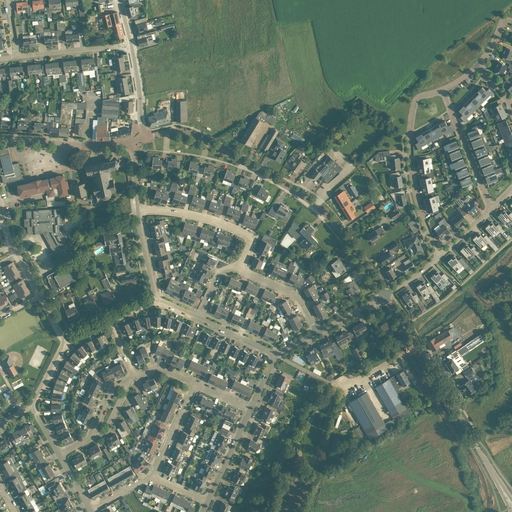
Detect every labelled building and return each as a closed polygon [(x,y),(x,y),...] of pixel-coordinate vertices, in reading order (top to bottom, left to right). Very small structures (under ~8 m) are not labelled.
[(47,6),(44,7),(43,0),(40,0),(38,0),(39,8),(39,11),(42,10),(44,10),(44,14),(47,14),(47,9),(47,6)] [(128,16),(130,16),(135,15),(134,8),(141,6),(140,2),(139,2),(139,1),(137,2),(134,3),(132,4),(133,6),(126,7),(128,16)] [(104,27),(112,25),(120,23),(117,12),(101,16),(104,27)] [(148,29),(147,26),(147,25),(150,24),(149,21),(146,22),(146,21),(147,21),(146,17),(140,19),(141,22),(136,24),(137,24),(137,25),(134,26),(136,33),(140,32),(139,31),(148,29)] [(116,40),(124,38),(120,23),(112,25),(116,40)] [(96,31),(96,32),(85,35),(87,40),(106,34),(104,28),(96,31)] [(76,29),(72,29),(73,41),(80,41),(79,29),(76,30),(76,29)] [(143,38),(138,39),(139,43),(138,44),(138,46),(140,46),(140,47),(148,44),(147,41),(153,39),(152,34),(157,33),(156,30),(142,34),(143,38)] [(51,36),(50,31),(44,32),(45,44),(52,44),(51,36)] [(511,49),(506,47),(502,56),(510,59),(511,54),(511,49)] [(154,53),(153,49),(147,51),(147,52),(148,54),(147,54),(148,54),(141,56),(142,62),(153,59),(152,54),(154,53)] [(154,64),(153,59),(142,62),(144,67),(150,66),(151,66),(151,68),(151,69),(157,68),(157,64),(154,64)] [(498,61),(494,70),(501,74),(506,65),(498,61)] [(116,64),(113,65),(114,71),(125,69),(124,63),(116,64)] [(80,72),(77,73),(78,89),(73,89),(73,92),(83,91),(82,85),(81,85),(80,72)] [(146,84),(156,82),(155,76),(157,76),(156,72),(150,74),(151,74),(151,76),(151,77),(145,78),(146,84)] [(128,85),(126,77),(118,78),(120,86),(128,85)] [(511,84),(507,79),(502,83),(511,93),(511,84)] [(156,82),(146,84),(147,90),(154,88),(154,89),(155,91),(154,91),(155,92),(161,90),(160,87),(158,87),(156,82)] [(129,92),(128,85),(120,86),(121,94),(129,92)] [(477,91),(485,99),(489,94),(491,96),(494,93),(489,88),(486,90),(482,86),(477,91)] [(477,91),(472,96),(481,104),(485,99),(477,91)] [(101,117),(104,118),(118,119),(119,102),(125,101),(124,111),(127,111),(132,111),(133,101),(130,101),(129,95),(120,97),(109,99),(103,100),(101,117)] [(472,96),(468,101),(476,109),(481,104),(472,96)] [(187,100),(186,100),(176,100),(177,121),(187,121),(187,100)] [(69,128),(70,113),(68,113),(68,108),(77,109),(77,102),(62,101),(60,122),(60,127),(69,128)] [(476,109),(468,101),(463,105),(471,113),(476,109)] [(494,114),(503,109),(500,103),(499,104),(497,101),(491,105),(492,107),(491,108),(494,114)] [(471,113),(463,105),(458,110),(462,114),(460,117),(465,122),(468,119),(466,117),(471,113)] [(159,125),(170,122),(167,107),(157,109),(158,112),(154,113),(154,115),(148,117),(151,127),(159,125)] [(504,116),(506,115),(503,109),(494,114),(497,120),(498,119),(499,122),(506,119),(504,116)] [(262,111),(259,115),(257,118),(264,122),(265,119),(271,125),(276,122),(274,119),(273,118),(268,114),(262,111)] [(1,116),(1,122),(1,126),(10,127),(10,121),(8,120),(8,117),(1,116)] [(50,134),(59,135),(60,127),(60,122),(56,121),(56,117),(48,116),(48,122),(51,122),(51,127),(50,127),(50,134)] [(110,139),(109,131),(107,131),(107,125),(107,123),(104,123),(104,118),(101,117),(98,116),(97,119),(97,125),(96,125),(96,131),(96,140),(110,139)] [(257,118),(255,117),(241,140),(250,145),(252,142),(253,142),(265,123),(264,122),(257,118)] [(76,118),(75,133),(77,133),(77,132),(82,133),(83,124),(84,124),(85,118),(76,118)] [(499,129),(510,125),(508,119),(506,119),(499,122),(497,123),(499,129)] [(439,123),(444,134),(444,133),(449,130),(451,132),(454,130),(451,124),(447,125),(444,120),(439,123)] [(439,123),(433,127),(438,137),(444,134),(439,123)] [(480,135),(480,134),(478,129),(482,127),(480,124),(472,127),(473,130),(468,133),(470,139),(475,136),(480,135)] [(502,135),(511,131),(511,129),(510,125),(499,129),(502,135)] [(69,135),(69,128),(60,127),(59,135),(69,135)] [(111,131),(109,131),(110,139),(131,134),(132,128),(128,128),(118,130),(117,127),(111,128),(111,131)] [(433,140),(438,137),(433,127),(427,130),(433,140)] [(427,130),(421,133),(426,143),(427,143),(433,140),(427,130)] [(511,131),(502,135),(504,142),(511,138),(511,131)] [(303,143),(305,139),(294,133),(291,137),(303,143)] [(421,146),(426,143),(421,133),(415,136),(418,142),(415,143),(419,150),(422,148),(421,146)] [(485,142),(483,137),(485,136),(483,133),(480,134),(480,135),(475,136),(476,139),(474,140),(471,142),(473,147),(479,145),(483,143),(485,142)] [(274,138),(267,134),(260,147),(267,151),(274,138)] [(276,143),(275,142),(271,148),(275,150),(271,156),(280,161),(282,158),(283,157),(282,157),(286,151),(281,148),(284,143),(278,139),(276,143)] [(456,141),(450,143),(449,139),(443,142),(445,145),(446,145),(448,150),(458,146),(456,141)] [(489,150),(490,149),(487,142),(485,142),(483,143),(479,145),(480,148),(475,150),(477,156),(487,152),(486,151),(489,150)] [(320,145),(322,148),(317,154),(319,156),(323,151),(326,149),(323,143),(320,145)] [(12,164),(12,163),(8,148),(9,147),(0,149),(0,159),(1,160),(3,166),(0,167),(0,169),(3,183),(23,178),(19,162),(12,164)] [(302,155),(296,150),(292,156),(291,158),(290,158),(293,161),(289,167),(296,172),(300,167),(303,169),(307,164),(304,162),(305,161),(302,159),(301,160),(300,159),(302,155)] [(449,153),(451,159),(456,157),(461,155),(459,150),(449,153)] [(379,152),(379,156),(380,160),(380,161),(385,160),(390,160),(390,165),(391,169),(400,168),(400,164),(400,161),(399,161),(399,157),(396,157),(390,158),(390,155),(389,151),(379,152)] [(87,199),(88,199),(89,204),(101,202),(101,198),(102,198),(102,197),(104,198),(104,199),(105,199),(108,198),(109,198),(111,196),(112,193),(112,192),(116,191),(114,182),(115,181),(114,180),(113,179),(112,180),(110,170),(115,169),(118,168),(119,168),(121,165),(121,164),(120,160),(119,160),(116,158),(113,158),(112,156),(113,155),(112,156),(107,157),(107,160),(93,163),(94,164),(86,166),(87,170),(87,173),(86,173),(86,174),(87,173),(88,175),(88,174),(88,173),(91,173),(90,175),(90,177),(92,178),(93,177),(94,180),(93,180),(94,184),(92,185),(93,185),(94,192),(93,192),(93,193),(94,193),(95,195),(92,196),(92,198),(87,199)] [(338,172),(342,168),(343,168),(329,155),(325,161),(324,160),(320,164),(321,165),(317,170),(315,168),(312,172),(313,172),(311,176),(312,178),(313,177),(316,180),(319,176),(320,175),(323,177),(322,178),(328,183),(327,183),(328,184),(340,173),(339,173),(339,172),(338,172)] [(419,156),(419,159),(418,159),(418,166),(428,164),(428,158),(427,158),(426,155),(419,156)] [(488,155),(478,159),(481,165),(486,163),(490,161),(488,155)] [(152,167),(157,167),(162,168),(161,171),(164,171),(165,163),(162,162),(162,160),(159,160),(159,157),(153,157),(152,167)] [(463,158),(457,161),(456,157),(451,159),(448,161),(449,164),(453,163),(455,168),(460,166),(465,164),(463,158)] [(165,163),(164,171),(167,171),(167,168),(176,169),(176,171),(179,171),(180,161),(177,161),(178,159),(172,158),(172,161),(168,160),(168,163),(165,163)] [(488,173),(494,170),(492,165),(493,164),(496,163),(494,159),(492,160),(490,161),(486,163),(487,166),(485,167),(482,168),(484,174),(488,173)] [(188,171),(197,172),(196,179),(199,180),(200,176),(201,168),(199,167),(199,165),(196,164),(196,162),(190,161),(189,166),(188,171)] [(418,166),(419,172),(421,172),(421,175),(433,174),(432,169),(429,169),(428,164),(418,166)] [(201,168),(200,176),(203,177),(203,174),(212,176),(213,171),(214,166),(209,165),(208,167),(205,166),(204,168),(201,167),(201,168)] [(466,167),(461,169),(460,166),(455,168),(451,170),(453,173),(456,172),(459,177),(463,175),(469,173),(466,167)] [(494,170),(488,173),(488,174),(489,176),(486,177),(485,177),(488,183),(498,179),(495,174),(502,171),(500,167),(494,170)] [(230,186),(233,187),(237,178),(234,177),(235,175),(232,174),(232,171),(227,169),(222,183),(226,184),(227,180),(232,182),(230,186)] [(393,181),(394,187),(403,185),(403,181),(402,181),(401,175),(397,176),(396,172),(389,173),(391,181),(393,181)] [(421,175),(422,179),(420,179),(421,185),(431,184),(431,179),(434,178),(433,174),(421,175)] [(56,176),(56,177),(51,178),(50,178),(51,180),(48,181),(48,179),(47,179),(48,179),(26,184),(27,185),(24,185),(24,184),(18,185),(20,194),(21,197),(31,194),(31,193),(47,190),(49,195),(46,195),(47,202),(47,206),(65,205),(65,200),(55,201),(54,195),(60,194),(67,193),(64,175),(56,176)] [(470,176),(464,178),(463,175),(459,177),(455,178),(456,182),(460,181),(462,186),(472,182),(470,176)] [(239,189),(240,189),(241,185),(247,188),(250,178),(244,176),(244,178),(240,177),(240,179),(237,178),(233,187),(230,194),(233,195),(235,191),(239,189)] [(154,199),(160,201),(164,189),(165,186),(162,185),(161,186),(160,188),(153,186),(154,183),(154,182),(151,182),(151,185),(151,189),(156,190),(154,199)] [(84,200),(88,199),(87,199),(85,188),(84,183),(74,185),(75,190),(76,196),(83,195),(84,200)] [(172,201),(179,203),(182,192),(182,191),(177,189),(178,185),(175,184),(175,185),(173,191),(175,192),(174,196),(172,201)] [(421,185),(422,187),(423,192),(425,192),(425,195),(432,193),(437,192),(436,187),(432,188),(431,184),(421,185)] [(258,196),(262,198),(261,199),(264,201),(265,200),(268,201),(270,197),(267,195),(269,192),(265,190),(266,189),(261,186),(258,192),(254,189),(251,195),(257,198),(258,196)] [(170,191),(164,189),(160,201),(166,203),(170,191)] [(398,200),(400,205),(407,203),(404,194),(400,195),(399,191),(390,193),(395,201),(398,200)] [(187,196),(188,194),(182,192),(179,203),(185,205),(187,196)] [(341,208),(351,202),(347,195),(344,197),(341,192),(338,194),(334,196),(341,208)] [(426,198),(424,199),(426,205),(436,202),(434,196),(433,196),(432,193),(425,195),(426,198)] [(191,204),(197,206),(200,198),(193,196),(191,204)] [(468,196),(464,200),(455,197),(453,199),(459,205),(462,209),(464,207),(471,215),(478,209),(475,206),(477,204),(472,199),(471,199),(468,196)] [(206,199),(200,198),(197,206),(203,208),(206,199)] [(220,214),(223,205),(220,204),(222,199),(219,198),(217,203),(214,212),(220,214)] [(208,210),(214,212),(217,203),(211,201),(208,210)] [(356,211),(351,202),(341,208),(349,221),(356,216),(353,212),(356,211)] [(436,202),(426,205),(428,211),(429,211),(430,214),(437,212),(437,209),(438,209),(436,202)] [(235,205),(235,206),(235,209),(228,207),(226,215),(232,217),(236,206),(235,205)] [(281,205),(279,208),(278,209),(275,207),(270,215),(275,218),(277,215),(286,221),(292,211),(286,207),(285,208),(281,205)] [(241,211),(239,210),(240,207),(236,206),(232,217),(238,219),(241,211)] [(39,210),(34,210),(26,210),(26,213),(27,218),(24,218),(25,226),(27,226),(28,234),(36,233),(36,231),(44,231),(45,234),(44,235),(53,252),(49,254),(53,261),(60,257),(61,260),(65,257),(68,256),(67,253),(74,249),(64,232),(63,223),(65,223),(65,215),(63,215),(62,208),(54,208),(54,209),(49,209),(39,210)] [(393,220),(401,215),(397,209),(390,214),(393,220)] [(511,213),(511,212),(508,215),(504,210),(502,212),(497,216),(506,225),(511,220),(511,213)] [(451,220),(457,227),(466,219),(460,212),(451,220)] [(248,225),(251,217),(245,215),(242,223),(248,225)] [(257,219),(251,217),(248,225),(255,227),(257,219)] [(442,239),(451,232),(446,226),(448,224),(443,218),(438,222),(441,228),(439,229),(440,230),(437,233),(438,233),(437,234),(440,241),(442,239)] [(165,228),(164,224),(163,220),(156,221),(157,224),(150,226),(151,226),(152,232),(162,229),(165,228)] [(291,225),(296,231),(300,228),(293,221),(291,225)] [(407,223),(412,231),(414,229),(416,228),(417,227),(418,227),(416,221),(413,223),(411,221),(408,224),(407,223)] [(505,230),(499,223),(496,226),(491,221),(485,227),(493,237),(500,232),(502,234),(505,230)] [(180,229),(179,234),(178,234),(183,236),(184,232),(188,234),(191,224),(185,223),(186,222),(185,222),(183,230),(180,229)] [(306,223),(303,227),(302,227),(303,228),(300,231),(306,237),(303,240),(300,243),(306,249),(312,243),(314,245),(318,242),(310,234),(314,229),(310,225),(309,226),(307,223),(306,223)] [(191,239),(195,240),(197,235),(195,234),(197,226),(191,224),(188,234),(192,235),(191,239)] [(372,241),(376,238),(379,236),(378,235),(384,231),(380,226),(372,232),(368,235),(372,241)] [(162,239),(167,237),(165,228),(162,229),(152,232),(153,237),(153,238),(161,236),(162,239)] [(205,239),(205,240),(208,230),(203,228),(202,228),(200,236),(197,235),(195,240),(200,242),(201,238),(205,239)] [(212,246),(213,246),(214,240),(212,239),(214,232),(214,231),(214,232),(208,230),(205,240),(204,242),(208,243),(207,246),(212,247),(212,246)] [(106,245),(109,244),(116,243),(123,241),(121,231),(104,234),(106,245)] [(488,237),(487,236),(484,238),(479,232),(477,234),(472,238),(481,248),(487,242),(490,246),(493,243),(490,239),(488,237)] [(218,243),(222,245),(225,235),(220,234),(220,233),(219,233),(217,241),(214,240),(213,246),(217,247),(218,243)] [(231,237),(225,235),(222,245),(226,246),(225,250),(230,251),(231,246),(229,245),(231,237)] [(417,253),(423,251),(417,235),(404,241),(406,246),(409,248),(411,247),(413,252),(414,251),(417,252),(417,253)] [(269,236),(267,242),(263,240),(260,246),(271,250),(272,251),(274,247),(273,246),(276,239),(269,236)] [(167,237),(162,239),(162,241),(155,243),(156,249),(166,247),(165,243),(169,242),(167,237)] [(116,264),(121,263),(126,262),(122,241),(123,241),(116,243),(109,244),(111,255),(114,254),(116,264)] [(396,242),(389,247),(392,250),(398,246),(396,242)] [(480,253),(474,246),(471,249),(466,244),(460,250),(469,259),(475,254),(477,256),(480,253)] [(166,256),(172,255),(171,250),(170,250),(169,246),(166,247),(156,249),(157,255),(165,253),(166,256)] [(261,256),(267,259),(271,250),(260,246),(257,251),(262,254),(261,256)] [(389,251),(379,257),(383,264),(393,258),(389,251)] [(160,267),(170,264),(169,260),(173,259),(172,255),(166,256),(167,259),(159,260),(159,261),(160,267)] [(202,258),(200,263),(205,265),(206,263),(213,266),(214,266),(213,266),(216,260),(217,259),(207,255),(205,260),(202,258)] [(456,271),(462,265),(465,269),(468,266),(461,258),(458,260),(454,255),(447,261),(456,271)] [(265,262),(266,259),(267,259),(261,256),(260,259),(255,257),(252,264),(260,268),(263,261),(265,262)] [(406,265),(403,267),(400,268),(402,270),(404,269),(406,273),(415,267),(409,258),(403,262),(406,265)] [(277,276),(283,263),(274,259),(270,270),(272,271),(271,273),(277,276)] [(332,271),(333,273),(336,277),(341,274),(345,271),(344,268),(345,268),(339,259),(332,263),(335,269),(332,271)] [(4,267),(5,270),(4,271),(6,274),(17,268),(13,262),(4,267)] [(198,267),(196,271),(208,277),(211,271),(204,268),(205,265),(200,263),(198,267)] [(287,269),(290,270),(293,265),(290,263),(289,266),(283,263),(277,276),(283,279),(287,269)] [(170,264),(160,267),(162,272),(161,272),(161,273),(169,271),(170,274),(176,272),(175,268),(171,269),(170,264)] [(61,268),(51,273),(47,276),(49,280),(48,280),(54,290),(54,289),(57,294),(65,289),(63,285),(80,276),(74,265),(63,271),(61,268)] [(125,266),(120,267),(117,267),(118,272),(116,272),(116,274),(117,278),(122,278),(122,282),(135,280),(134,273),(126,275),(125,271),(126,271),(125,266)] [(386,271),(391,279),(396,275),(392,267),(386,271)] [(17,268),(6,274),(8,278),(9,277),(11,280),(20,275),(17,268)] [(188,277),(192,279),(197,282),(198,279),(206,282),(208,277),(196,271),(194,275),(192,278),(189,276),(188,277)] [(448,278),(444,273),(441,276),(437,271),(430,277),(439,286),(448,278)] [(298,276),(292,273),(288,281),(294,284),(298,276)] [(298,276),(294,284),(300,287),(304,278),(298,276)] [(233,288),(236,280),(231,277),(227,285),(233,288)] [(13,288),(15,292),(26,286),(23,279),(14,284),(15,287),(13,288)] [(177,280),(175,283),(171,292),(177,295),(180,288),(183,289),(185,284),(186,281),(185,280),(183,283),(181,282),(177,280)] [(242,282),(236,280),(233,288),(238,291),(242,282)] [(352,297),(359,292),(356,287),(357,286),(353,280),(345,286),(347,289),(346,290),(349,294),(349,293),(352,297)] [(175,283),(174,283),(170,281),(166,290),(171,292),(175,283)] [(249,281),(246,286),(245,290),(250,292),(254,284),(249,281)] [(436,293),(430,285),(427,287),(424,281),(421,283),(416,286),(423,297),(430,292),(432,296),(436,293)] [(189,286),(185,284),(183,289),(185,290),(182,298),(187,300),(192,291),(188,289),(189,286)] [(260,287),(254,284),(250,292),(256,295),(260,287)] [(304,290),(307,295),(317,290),(314,284),(308,287),(304,290)] [(26,286),(15,292),(18,296),(19,295),(21,298),(30,293),(26,286)] [(83,301),(85,304),(82,306),(83,308),(87,306),(88,308),(88,309),(89,309),(90,312),(98,308),(93,297),(96,296),(92,289),(87,291),(90,297),(83,301)] [(202,291),(197,289),(195,293),(192,291),(187,300),(193,302),(193,303),(197,295),(199,297),(202,291)] [(266,300),(270,292),(265,289),(261,297),(266,300)] [(318,297),(315,291),(317,290),(307,295),(310,301),(318,297)] [(422,303),(416,294),(413,296),(409,290),(402,295),(409,306),(416,302),(419,305),(422,303)] [(101,294),(102,297),(105,304),(113,300),(109,291),(101,294)] [(276,294),(270,292),(266,300),(272,302),(276,294)] [(5,294),(2,296),(1,294),(0,294),(0,301),(3,307),(10,304),(8,299),(5,294)] [(281,310),(289,305),(286,300),(278,304),(281,310)] [(80,316),(78,312),(74,302),(68,305),(70,307),(65,310),(71,321),(80,316)] [(313,306),(316,312),(324,308),(321,302),(313,306)] [(229,311),(231,312),(235,305),(232,304),(231,305),(230,306),(225,304),(223,308),(220,316),(225,319),(229,311)] [(214,313),(220,316),(223,308),(218,305),(214,313)] [(292,311),(289,305),(281,310),(284,315),(292,311)] [(323,319),(328,316),(324,308),(316,312),(319,317),(322,316),(323,319)] [(236,323),(240,315),(234,313),(230,321),(236,323)] [(292,324),(300,320),(297,314),(289,319),(292,324)] [(240,315),(236,323),(241,326),(245,318),(240,315)] [(154,329),(154,326),(154,316),(149,317),(149,316),(149,317),(143,317),(143,318),(144,327),(145,327),(150,326),(151,329),(154,329)] [(154,316),(154,326),(160,326),(164,326),(166,317),(161,316),(160,316),(155,316),(154,316)] [(170,328),(173,329),(177,319),(172,318),(166,317),(166,316),(166,317),(164,326),(170,328)] [(135,330),(140,328),(141,328),(142,328),(141,328),(144,327),(143,318),(138,319),(138,318),(138,319),(133,321),(132,320),(132,321),(135,330)] [(179,331),(183,332),(187,324),(183,322),(183,321),(182,321),(182,322),(177,320),(177,319),(173,329),(179,331)] [(246,328),(252,331),(256,323),(250,320),(246,328)] [(300,320),(292,324),(295,330),(303,325),(300,320)] [(132,332),(132,331),(135,330),(132,321),(128,323),(127,323),(122,325),(118,327),(122,336),(126,334),(131,331),(132,332)] [(384,331),(390,327),(386,321),(380,326),(384,331)] [(368,330),(366,326),(363,322),(353,328),(353,329),(353,330),(354,330),(357,335),(364,331),(364,332),(368,330)] [(187,323),(187,324),(183,332),(192,337),(194,332),(196,328),(192,326),(193,326),(192,326),(187,324),(187,323)] [(261,325),(256,323),(252,331),(258,334),(261,325)] [(272,330),(268,338),(274,341),(279,329),(274,327),(272,330)] [(452,327),(431,339),(427,342),(432,351),(440,346),(439,345),(449,340),(450,341),(453,340),(452,338),(457,335),(452,327)] [(268,338),(272,330),(266,328),(263,336),(268,338)] [(351,340),(349,335),(346,331),(336,337),(337,340),(337,341),(338,341),(340,344),(345,341),(346,342),(351,340)] [(202,341),(207,344),(206,347),(210,348),(216,337),(212,335),(206,333),(207,333),(206,332),(204,337),(202,341)] [(95,338),(100,349),(106,346),(109,344),(110,344),(105,333),(104,333),(104,334),(101,335),(100,335),(101,335),(95,338)] [(216,337),(210,348),(211,349),(212,346),(221,350),(225,341),(221,340),(221,339),(221,340),(216,337)] [(85,343),(90,351),(95,348),(96,350),(100,349),(95,338),(91,340),(90,340),(91,340),(86,343),(85,343)] [(326,357),(335,352),(336,353),(340,351),(337,346),(334,347),(330,340),(320,345),(321,348),(321,349),(322,349),(324,354),(326,357)] [(138,345),(140,351),(141,353),(142,353),(144,358),(146,357),(146,356),(149,354),(148,353),(151,351),(150,349),(151,348),(151,341),(144,344),(143,342),(138,345)] [(158,345),(155,344),(153,349),(155,351),(155,352),(158,354),(158,355),(160,356),(166,342),(163,341),(161,346),(159,345),(158,345)] [(167,356),(169,357),(172,352),(169,351),(170,350),(166,348),(168,345),(165,343),(166,342),(166,341),(166,342),(160,356),(162,357),(162,356),(166,357),(167,356)] [(225,341),(221,350),(230,354),(234,346),(231,344),(230,344),(225,341)] [(76,350),(82,357),(90,351),(85,343),(81,346),(77,350),(76,349),(76,350)] [(236,357),(239,358),(243,350),(240,348),(234,346),(235,345),(234,345),(234,346),(230,354),(229,357),(234,360),(236,357)] [(306,355),(309,362),(311,365),(316,363),(315,362),(320,359),(313,347),(314,348),(309,351),(310,353),(306,355)] [(358,347),(352,350),(357,359),(363,356),(358,347)] [(69,358),(76,365),(80,360),(82,357),(76,350),(73,354),(73,353),(73,354),(69,358)] [(244,350),(243,350),(239,358),(249,363),(253,354),(249,353),(249,352),(244,350)] [(176,366),(179,357),(181,355),(175,352),(174,353),(172,352),(169,357),(172,358),(170,363),(173,364),(173,365),(176,366)] [(142,353),(141,353),(136,355),(135,353),(131,355),(134,362),(136,361),(138,365),(142,363),(145,361),(144,358),(142,353)] [(249,363),(245,371),(248,372),(249,369),(250,369),(254,371),(255,368),(256,366),(258,367),(258,368),(263,358),(262,358),(262,359),(259,357),(258,357),(253,354),(249,363)] [(17,372),(17,371),(13,364),(14,364),(9,355),(2,359),(7,368),(11,376),(17,373),(17,372)] [(190,369),(194,370),(197,362),(192,360),(194,357),(191,355),(189,359),(186,365),(189,366),(187,368),(190,369)] [(183,363),(186,365),(189,359),(186,358),(185,360),(179,357),(176,366),(178,367),(178,366),(181,368),(183,363)] [(62,368),(63,368),(71,373),(74,367),(75,366),(76,365),(69,358),(66,362),(66,363),(63,368),(63,367),(62,368)] [(452,358),(449,360),(445,363),(452,373),(459,368),(456,365),(458,364),(456,361),(454,362),(452,358)] [(116,365),(116,366),(119,374),(124,371),(123,368),(125,366),(122,359),(118,361),(114,363),(116,365)] [(211,368),(214,361),(212,365),(209,364),(208,367),(202,365),(198,373),(201,374),(204,375),(207,370),(209,371),(211,368)] [(202,365),(197,362),(194,370),(197,372),(196,372),(198,373),(202,365)] [(108,366),(105,367),(110,378),(115,376),(110,364),(107,365),(108,366)] [(116,366),(111,367),(110,364),(115,376),(119,374),(116,366)] [(95,372),(101,378),(104,377),(106,380),(110,378),(105,367),(96,371),(95,372)] [(474,371),(471,367),(463,372),(468,380),(460,385),(467,395),(476,389),(472,383),(475,381),(470,374),(474,371)] [(57,377),(58,378),(66,382),(69,377),(72,378),(74,374),(71,373),(63,368),(61,372),(60,372),(58,377),(57,377)] [(227,372),(231,374),(230,376),(233,377),(234,375),(233,375),(235,371),(229,368),(227,372)] [(391,377),(394,382),(398,388),(403,385),(409,382),(403,370),(397,374),(391,377)] [(92,382),(93,382),(101,386),(103,381),(95,377),(96,375),(101,378),(95,372),(92,376),(90,381),(92,382)] [(207,382),(210,383),(210,382),(213,384),(217,376),(211,373),(207,382)] [(283,391),(284,388),(287,383),(289,383),(290,383),(292,379),(281,374),(276,384),(278,385),(276,388),(283,391)] [(217,386),(216,386),(218,387),(222,378),(217,376),(213,384),(217,386)] [(150,378),(147,380),(152,389),(157,386),(158,388),(161,387),(159,382),(157,377),(154,379),(154,378),(150,380),(150,378)] [(378,391),(392,416),(393,419),(391,420),(385,423),(369,396),(366,392),(348,402),(351,407),(367,434),(370,438),(390,427),(396,423),(395,421),(407,414),(411,411),(398,388),(394,382),(391,377),(375,387),(378,391)] [(54,388),(63,391),(66,382),(58,378),(56,382),(55,382),(56,382),(54,388),(54,387),(54,388)] [(222,378),(218,387),(221,388),(221,387),(224,389),(226,384),(228,381),(222,378)] [(236,391),(240,382),(235,379),(231,387),(234,389),(234,390),(236,391)] [(147,391),(152,389),(147,380),(145,380),(146,382),(143,383),(145,388),(142,389),(144,394),(147,393),(147,391)] [(93,382),(90,387),(98,390),(101,386),(93,382)] [(242,393),(246,385),(240,382),(236,391),(238,392),(239,391),(242,393)] [(88,385),(86,390),(96,395),(98,390),(90,387),(88,385)] [(247,396),(250,391),(252,392),(254,388),(246,385),(242,393),(245,394),(245,395),(247,396)] [(51,399),(52,399),(62,401),(62,394),(63,391),(54,388),(53,393),(52,393),(53,393),(52,399),(51,399)] [(174,389),(172,394),(180,398),(182,393),(174,389)] [(96,395),(86,390),(83,395),(94,400),(96,395)] [(272,393),(271,396),(270,399),(269,401),(272,403),(271,405),(271,406),(282,411),(284,407),(280,405),(279,406),(278,405),(277,405),(280,399),(281,399),(282,400),(283,396),(282,396),(275,392),(274,394),(272,393)] [(145,398),(142,400),(138,393),(131,397),(135,405),(139,403),(141,406),(140,407),(142,411),(147,408),(146,407),(149,405),(145,398)] [(180,398),(172,394),(169,399),(177,403),(180,398)] [(94,400),(83,395),(86,396),(84,401),(92,404),(94,400)] [(203,409),(208,399),(203,396),(201,399),(197,397),(194,403),(201,406),(200,408),(203,409)] [(52,411),(62,410),(61,404),(62,401),(52,399),(52,404),(51,404),(51,405),(52,405),(52,410),(52,411)] [(177,403),(169,399),(167,404),(175,408),(177,403)] [(206,410),(212,413),(215,407),(212,406),(214,401),(208,399),(203,409),(206,410)] [(94,409),(83,403),(81,408),(92,414),(94,409)] [(175,408),(167,404),(165,409),(173,413),(175,408)] [(223,416),(226,417),(230,408),(230,409),(223,406),(222,409),(220,408),(219,409),(215,407),(212,413),(212,414),(216,415),(217,414),(223,417),(223,416)] [(262,417),(267,419),(270,421),(273,416),(274,417),(277,411),(271,408),(266,406),(264,410),(265,411),(262,417)] [(92,414),(81,408),(84,410),(82,414),(90,418),(92,414)] [(139,418),(135,411),(132,412),(130,408),(123,411),(128,419),(131,417),(133,422),(139,418)] [(234,410),(230,408),(226,417),(230,419),(229,420),(235,423),(239,416),(235,414),(236,413),(233,412),(234,410)] [(173,413),(165,409),(163,414),(170,418),(173,413)] [(62,413),(62,410),(52,411),(53,416),(52,416),(53,416),(54,421),(54,422),(64,419),(62,413)] [(191,414),(188,420),(200,425),(201,422),(200,422),(202,416),(195,413),(194,416),(191,414)] [(80,419),(83,421),(87,423),(89,421),(90,418),(82,414),(80,419)] [(170,418),(163,414),(160,419),(168,423),(170,418)] [(58,432),(67,428),(64,423),(67,422),(66,419),(64,419),(54,422),(56,427),(55,427),(56,427),(58,432)] [(118,423),(120,428),(118,429),(122,437),(128,434),(125,429),(128,427),(124,420),(118,423)] [(155,429),(164,433),(165,431),(164,431),(166,428),(163,427),(164,424),(158,421),(156,420),(155,423),(154,425),(157,427),(155,429)] [(190,431),(195,433),(196,430),(193,429),(195,426),(198,428),(200,425),(188,420),(186,426),(189,427),(188,430),(190,431)] [(19,430),(26,443),(29,441),(27,437),(33,433),(28,424),(28,425),(19,430)] [(257,425),(254,433),(262,437),(264,431),(267,432),(270,426),(264,424),(263,427),(257,425)] [(69,432),(67,428),(58,432),(60,436),(61,436),(63,441),(63,442),(72,437),(72,436),(71,437),(69,432)] [(359,428),(352,431),(356,439),(359,438),(361,441),(363,440),(361,436),(363,435),(359,428)] [(10,435),(13,439),(14,442),(20,439),(22,441),(24,444),(26,443),(19,430),(19,429),(13,433),(10,435)] [(151,431),(149,436),(157,440),(158,437),(161,438),(162,435),(163,436),(164,433),(155,429),(154,432),(151,431)] [(219,429),(219,431),(216,437),(226,442),(229,437),(227,436),(228,434),(227,433),(220,430),(219,429)] [(183,431),(181,436),(192,441),(194,436),(196,433),(195,433),(190,431),(188,433),(183,431)] [(121,443),(118,438),(116,434),(106,439),(109,444),(111,448),(121,443)] [(149,442),(148,445),(156,449),(157,447),(158,444),(156,443),(157,440),(149,436),(147,441),(149,442)] [(183,443),(182,446),(188,449),(192,441),(181,436),(179,441),(183,443)] [(226,442),(216,437),(212,445),(215,446),(221,449),(222,446),(224,447),(226,442)] [(249,444),(248,448),(250,450),(250,451),(254,453),(255,452),(256,452),(257,448),(258,449),(259,446),(263,448),(266,442),(258,438),(256,442),(251,439),(249,444)] [(0,452),(3,451),(2,449),(7,446),(8,448),(12,446),(11,444),(9,439),(6,441),(5,439),(0,441),(0,452)] [(89,449),(91,453),(93,456),(98,453),(100,456),(103,454),(100,448),(97,444),(89,449)] [(125,452),(127,451),(128,453),(130,452),(129,449),(126,444),(122,446),(125,452)] [(155,451),(156,449),(148,445),(147,448),(144,447),(143,449),(144,450),(143,453),(146,454),(151,456),(152,454),(153,454),(155,451)] [(176,446),(174,451),(182,455),(184,450),(187,452),(188,449),(182,446),(181,449),(176,446)] [(221,449),(215,446),(214,448),(211,447),(209,452),(219,457),(222,452),(220,451),(221,449)] [(31,452),(34,458),(43,453),(42,450),(40,451),(39,448),(34,450),(33,447),(27,450),(29,453),(31,452)] [(108,460),(111,458),(106,448),(102,450),(108,460)] [(175,461),(181,464),(183,461),(185,457),(182,455),(174,451),(171,457),(176,459),(175,461)] [(143,452),(137,458),(139,460),(146,467),(148,465),(147,465),(150,462),(148,461),(150,458),(151,456),(146,454),(143,453),(143,452)] [(209,452),(205,460),(208,461),(209,461),(214,464),(215,461),(217,462),(219,457),(209,452)] [(43,453),(34,458),(37,463),(35,464),(37,467),(42,464),(40,461),(45,459),(43,455),(44,455),(43,453)] [(73,460),(77,468),(87,462),(82,453),(77,456),(78,457),(73,460)] [(14,464),(13,461),(9,456),(1,460),(2,463),(0,465),(3,470),(11,466),(14,464)] [(249,468),(250,465),(252,466),(254,462),(252,461),(253,459),(247,456),(245,460),(242,458),(240,464),(249,468)] [(137,458),(135,461),(131,465),(136,473),(140,469),(142,471),(144,468),(145,468),(146,467),(139,460),(137,458)] [(208,461),(205,460),(205,459),(201,467),(205,469),(205,468),(213,472),(215,467),(213,466),(214,464),(209,461),(208,461)] [(169,462),(167,467),(178,472),(180,467),(181,464),(175,461),(174,464),(169,462)] [(38,469),(41,468),(44,473),(52,469),(49,463),(43,466),(42,464),(37,467),(38,469)] [(19,472),(17,469),(14,471),(11,466),(3,470),(6,475),(8,474),(10,477),(19,472)] [(130,466),(124,469),(130,479),(133,478),(132,477),(135,475),(130,466)] [(172,476),(175,471),(178,472),(167,467),(164,472),(172,476)] [(205,468),(205,469),(202,473),(201,473),(200,475),(206,478),(207,476),(210,477),(213,472),(205,468)] [(44,473),(41,474),(44,479),(46,482),(53,478),(51,475),(55,474),(52,469),(44,473)] [(124,469),(119,472),(124,481),(127,480),(128,481),(130,479),(124,469)] [(235,474),(232,480),(240,484),(242,480),(244,481),(247,474),(239,470),(237,475),(235,474)] [(9,481),(12,486),(23,480),(19,472),(10,477),(11,479),(9,481)] [(121,483),(124,481),(119,472),(113,475),(119,486),(122,484),(121,483)] [(108,478),(110,483),(113,488),(116,486),(117,487),(119,486),(113,475),(108,478)] [(199,478),(196,483),(204,486),(207,481),(205,481),(206,478),(200,475),(199,478)] [(23,480),(12,486),(15,491),(17,490),(19,493),(27,489),(22,481),(23,480)] [(105,480),(99,483),(105,494),(107,492),(107,491),(110,489),(105,480)] [(55,484),(53,481),(47,485),(48,486),(50,490),(53,489),(54,491),(62,487),(59,482),(55,484)] [(99,483),(93,486),(99,496),(102,494),(102,495),(105,494),(99,483)] [(191,485),(190,488),(198,492),(199,490),(202,492),(204,486),(196,483),(195,486),(191,485)] [(143,494),(148,497),(154,485),(152,488),(147,485),(145,490),(143,494)] [(150,494),(155,497),(159,488),(154,485),(148,497),(149,497),(150,494)] [(96,497),(99,496),(93,486),(88,489),(94,500),(96,498),(96,497)] [(237,492),(238,493),(239,490),(234,487),(234,489),(229,486),(227,490),(226,490),(225,492),(225,494),(230,497),(229,498),(233,500),(237,492)] [(62,487),(54,491),(55,493),(52,495),(55,501),(62,497),(61,494),(65,491),(62,487)] [(155,497),(161,499),(165,490),(159,488),(155,497)] [(21,502),(32,496),(31,493),(30,494),(27,489),(19,493),(21,496),(18,497),(21,502)] [(170,493),(165,490),(161,499),(166,502),(170,493)] [(170,504),(176,507),(180,497),(174,495),(170,504)] [(34,499),(32,496),(21,502),(25,507),(27,506),(28,509),(33,506),(30,501),(34,499)] [(58,506),(62,504),(63,507),(71,502),(68,497),(64,500),(62,497),(55,501),(58,506)] [(185,500),(180,497),(176,507),(181,509),(185,500)] [(181,509),(187,511),(191,502),(185,500),(181,509)] [(232,506),(226,503),(222,501),(220,504),(222,505),(218,511),(231,511),(232,511),(230,510),(232,506)] [(71,502),(63,507),(64,509),(62,510),(63,511),(70,511),(69,509),(74,507),(71,502)] [(186,511),(193,511),(195,508),(190,505),(191,502),(187,511),(186,511)]
